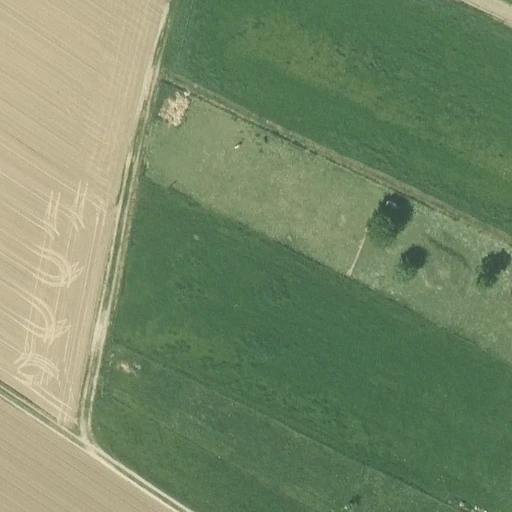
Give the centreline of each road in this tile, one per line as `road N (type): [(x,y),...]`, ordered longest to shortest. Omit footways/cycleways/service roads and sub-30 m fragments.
road 1 (track): [(83,446),(167,0)]
road 2 (track): [(0,391),(181,511)]
